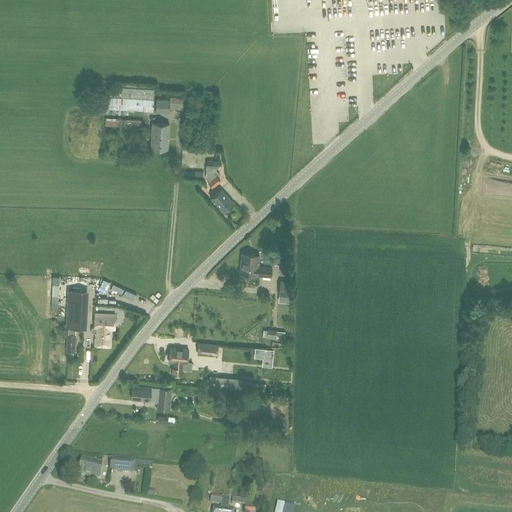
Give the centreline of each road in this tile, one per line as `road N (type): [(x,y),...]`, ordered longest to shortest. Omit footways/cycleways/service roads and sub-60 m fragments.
road 1 (tertiary): [(16,511),(176,296),(444,49),(510,0)]
road 2 (track): [(474,26),(479,139),(511,155)]
road 3 (track): [(176,296),(167,282),(176,163)]
